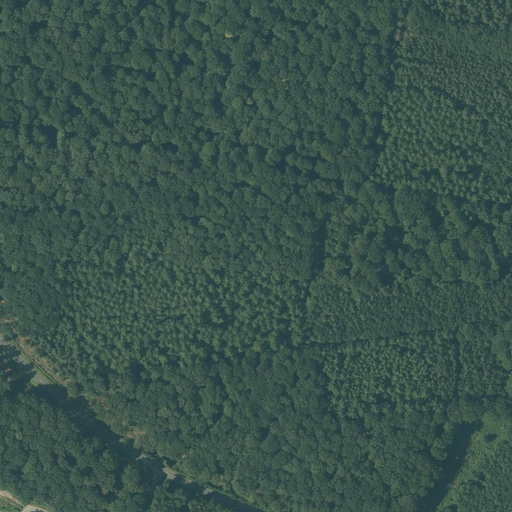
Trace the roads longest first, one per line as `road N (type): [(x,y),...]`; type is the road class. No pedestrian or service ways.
road 1 (track): [(511,205),(0,120)]
road 2 (track): [(50,389),(511,321)]
road 3 (tertiary): [(0,338),(56,396),(158,468)]
road 4 (track): [(369,180),(399,0)]
road 5 (track): [(318,173),(304,346)]
